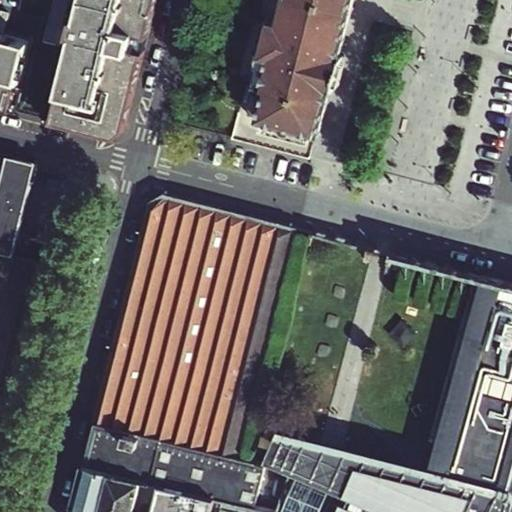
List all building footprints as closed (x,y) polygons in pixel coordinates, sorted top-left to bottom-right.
[(60,0),(50,41),(66,45),(78,0),(60,0)] [(81,0),(52,119),(116,136),(125,129),(158,0),(81,0)] [(252,86),(238,141),(266,148),(314,160),(320,133),(323,134),(334,87),(338,88),(346,56),(342,55),(355,0),(261,0),(241,83),(252,86)] [(0,33),(5,35),(10,13),(0,10),(0,33)] [(0,106),(13,109),(30,41),(5,35),(0,33),(0,106)] [(0,431),(43,262),(14,255),(35,171),(20,167),(22,159),(0,153),(0,431)] [(37,163),(22,159),(20,167),(35,171),(37,163)] [(154,203),(99,420),(181,441),(241,457),(246,435),(296,227),(233,211),(226,209),(167,194),(154,203)] [(511,511),(511,282),(474,274),(430,456),(336,433),(279,418),(271,443),(297,457),(292,469),(281,511),(89,462),(78,504),(110,511),(511,511)] [(281,511),(292,469),(259,461),(253,482),(175,462),(181,441),(99,420),(89,462),(281,511)]
